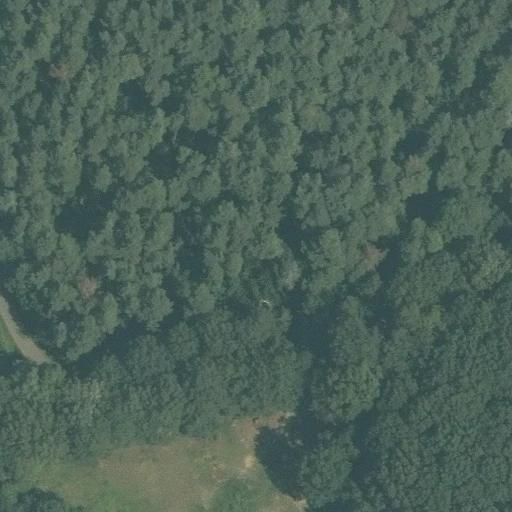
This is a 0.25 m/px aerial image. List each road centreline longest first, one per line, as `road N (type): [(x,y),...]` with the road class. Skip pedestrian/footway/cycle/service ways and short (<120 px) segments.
road 1 (unclassified): [(0,298),(44,372),(96,394),(128,394),(326,340)]
road 2 (unclassified): [(326,340),(511,303)]
road 3 (unclassified): [(326,340),(360,511)]
